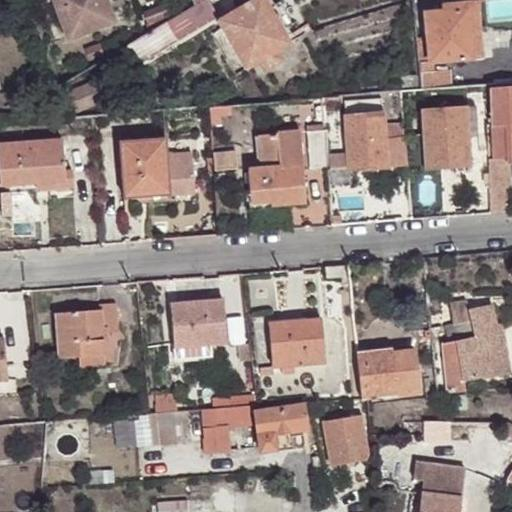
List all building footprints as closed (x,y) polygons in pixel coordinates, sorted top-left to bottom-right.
[(54,0),(69,39),(116,21),(108,0),(54,0)] [(217,16),(207,0),(202,0),(194,5),(144,33),(127,43),(138,63),(217,16)] [(246,69),(258,62),(276,51),(295,40),(288,28),(293,25),(280,2),(277,0),(255,0),(219,22),(246,69)] [(476,0),(471,0),(440,3),(441,11),(467,9),(477,8),(476,0)] [(144,12),(148,23),(167,16),(164,5),(144,12)] [(471,58),(482,57),(477,8),(467,9),(471,58)] [(425,13),(429,62),(471,58),(467,9),(441,11),(425,13)] [(85,48),(88,58),(102,53),(99,43),(85,48)] [(128,59),(121,47),(107,55),(114,67),(128,59)] [(276,51),(258,62),(262,69),(280,58),(276,51)] [(419,76),(421,89),(447,88),(445,74),(419,76)] [(416,75),(400,76),(400,88),(417,87),(416,75)] [(61,94),(67,113),(106,98),(99,79),(61,94)] [(491,126),(507,125),(511,124),(511,86),(489,88),(491,126)] [(128,103),(130,112),(152,111),(148,97),(128,103)] [(340,102),(347,170),(387,166),(383,124),(380,98),(340,102)] [(421,109),(424,170),(470,167),(466,106),(421,109)] [(402,122),(383,124),(387,166),(406,164),(402,122)] [(492,158),(509,157),(508,137),(507,125),(491,126),(492,158)] [(325,130),(307,131),(310,168),(328,168),(325,130)] [(248,170),(250,199),(271,198),(271,205),(306,203),(302,134),(273,136),(275,168),(248,170)] [(62,138),(0,143),(0,180),(0,186),(36,184),(65,181),(64,169),(62,138)] [(122,200),(141,198),(141,191),(168,189),(165,154),(164,139),(119,142),(122,200)] [(213,153),(214,171),(238,169),(237,151),(213,153)] [(193,194),(190,152),(165,154),(168,189),(168,196),(193,194)] [(490,190),(491,213),(510,211),(509,189),(505,190),(503,159),(488,160),(490,190)] [(73,187),(72,169),(64,169),(65,181),(36,184),(36,190),(73,187)] [(141,191),(141,198),(168,196),(168,189),(141,191)] [(478,191),(479,214),(491,213),(490,190),(478,191)] [(271,198),(250,199),(251,207),(271,205),(271,198)] [(327,265),(327,278),(346,277),(346,264),(327,265)] [(168,302),(171,343),(206,340),(206,344),(224,343),(220,298),(168,302)] [(474,337),(485,335),(490,334),(492,333),(494,331),(496,328),(496,326),(497,324),(493,307),(469,312),(467,301),(451,304),(452,325),(446,327),(449,344),(444,345),(453,391),(466,391),(464,382),(481,378),(478,359),(474,337)] [(53,313),(56,359),(103,355),(101,335),(117,334),(115,303),(99,304),(99,309),(53,313)] [(268,329),(271,368),(324,364),(321,320),(303,321),(303,326),(268,329)] [(481,378),(511,371),(503,323),(497,324),(496,326),(496,328),(494,331),(492,333),(490,334),(485,335),(474,337),(478,359),(481,378)] [(171,343),(172,358),(207,356),(206,344),(206,340),(171,343)] [(414,396),(415,396),(412,354),(392,355),(391,349),(356,352),(360,400),(365,400),(396,398),(414,396)] [(253,410),(259,452),(293,448),(290,431),(306,429),(303,403),(253,410)] [(248,405),(201,409),(204,452),(230,451),(228,427),(234,426),(234,424),(250,423),(248,405)] [(142,427),(144,446),(177,443),(177,436),(188,436),(186,410),(149,414),(150,426),(142,427)] [(322,421),(328,465),(367,460),(360,415),(322,421)] [(511,437),(510,436),(498,456),(511,464),(511,437)] [(322,467),(319,454),(309,456),(312,468),(322,467)] [(466,468),(414,461),(411,480),(423,481),(423,482),(449,484),(447,497),(462,499),(466,468)] [(511,478),(511,480),(501,507),(509,510),(511,500),(511,478)] [(419,511),(460,511),(462,499),(447,497),(449,484),(423,482),(419,511)]
